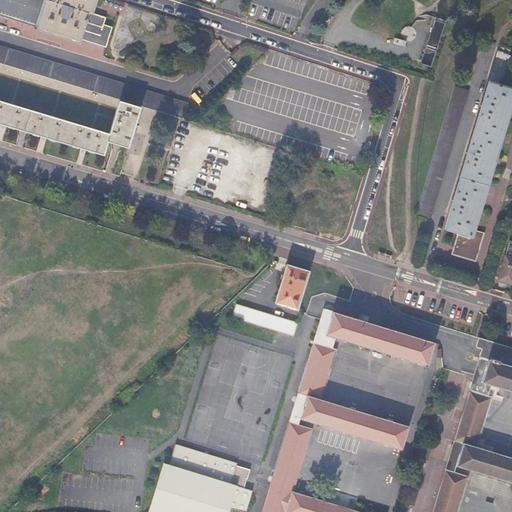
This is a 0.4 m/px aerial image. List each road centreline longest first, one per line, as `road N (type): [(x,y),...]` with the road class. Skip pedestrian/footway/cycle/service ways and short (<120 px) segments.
road 1 (residential): [(151,0),(375,73),(396,88),(350,259)]
road 2 (residential): [(0,154),(350,259)]
road 3 (residential): [(350,259),(511,308)]
